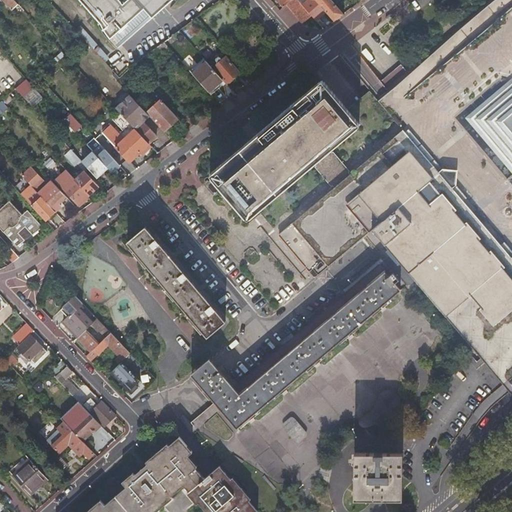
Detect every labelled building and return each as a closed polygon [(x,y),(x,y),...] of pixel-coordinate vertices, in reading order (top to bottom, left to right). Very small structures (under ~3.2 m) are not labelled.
[(2,0),(12,10),(16,6),(18,4),(14,0),(0,0),(1,1),(1,0),(2,0)] [(78,0),(100,24),(101,26),(103,29),(105,32),(106,34),(118,48),(172,0),(78,0)] [(303,24),(312,16),(302,5),(298,0),(291,0),(286,5),(303,24)] [(312,16),(316,21),(326,12),(315,0),(304,0),(306,2),(302,5),(312,16)] [(315,0),(326,12),(334,21),(343,14),(335,4),(331,0),(315,0)] [(409,75),(395,89),(398,93),(403,98),(485,28),(511,5),(511,0),(497,0),(420,66),(409,75)] [(213,23),(217,26),(230,12),(218,1),(200,20),(208,28),(213,23)] [(75,30),(91,47),(105,62),(109,58),(80,26),(75,30)] [(68,58),(65,54),(47,72),(50,75),(68,58)] [(240,72),(226,56),(222,60),(219,57),(217,58),(215,60),(216,61),(218,64),(212,68),(222,80),(226,84),(227,83),(230,84),(233,81),(233,78),(240,72)] [(207,64),(194,76),(208,92),(221,80),(212,69),(207,64)] [(395,89),(409,75),(402,66),(389,76),(381,83),(389,93),(395,89)] [(511,78),(462,121),(511,179),(511,78)] [(330,151),(361,126),(346,109),(321,79),(208,175),(234,204),(248,221),(258,212),(314,165),(324,157),(330,151)] [(25,82),(17,89),(24,97),(32,90),(25,82)] [(361,126),(383,107),(369,90),(365,93),(353,103),(346,109),(361,126)] [(160,99),(153,91),(149,95),(156,102),(160,99)] [(33,92),(26,98),(34,107),(41,101),(33,92)] [(130,95),(116,108),(119,112),(135,129),(149,143),(151,146),(153,144),(150,142),(157,136),(143,121),(144,121),(141,118),(146,113),(149,116),(147,113),(130,95)] [(149,116),(164,132),(168,129),(178,119),(161,100),(147,113),(149,116)] [(110,125),(102,132),(130,161),(139,153),(142,155),(152,147),(151,146),(149,143),(135,129),(119,112),(113,118),(118,124),(122,121),(132,131),(124,139),(110,125)] [(69,114),(64,120),(75,132),(81,126),(69,114)] [(178,138),(168,129),(164,132),(173,142),(178,138)] [(403,131),(371,158),(390,180),(422,153),(403,131)] [(101,145),(94,137),(88,142),(86,144),(93,152),(97,156),(114,175),(118,171),(116,169),(120,166),(102,146),(101,145)] [(80,160),(70,149),(66,153),(76,164),(77,164),(80,160)] [(350,175),(330,151),(324,157),(314,165),(327,180),(334,189),(350,175)] [(504,386),(507,383),(511,378),(511,259),(452,189),(439,173),(422,153),(390,180),(371,158),(350,175),(334,189),(292,224),(279,235),(316,278),(328,268),(366,235),(369,233),(445,319),(483,362),(501,383),(504,386)] [(94,154),(85,162),(100,179),(109,171),(94,154)] [(84,171),(87,168),(80,160),(77,164),(84,171)] [(32,167),(23,175),(36,189),(45,181),(32,167)] [(75,179),(66,170),(54,180),(77,205),(88,194),(75,179)] [(442,173),(456,189),(459,185),(461,171),(446,170),(442,173)] [(75,179),(88,194),(97,185),(84,171),(81,173),(79,171),(77,173),(79,175),(75,179)] [(65,196),(51,181),(37,193),(40,197),(54,211),(60,206),(57,203),(65,196)] [(36,193),(29,185),(22,191),(29,198),(36,193)] [(54,211),(40,197),(31,205),(45,220),(47,223),(50,220),(47,218),(54,211)] [(22,241),(36,231),(8,201),(5,204),(2,203),(0,200),(0,228),(14,244),(20,239),(22,241)] [(8,201),(36,231),(38,230),(35,227),(39,223),(27,210),(22,214),(9,200),(8,201)] [(56,214),(54,211),(47,218),(50,220),(56,214)] [(74,228),(80,218),(72,213),(66,223),(74,228)] [(193,319),(208,336),(226,321),(146,227),(127,242),(143,260),(166,288),(193,319)] [(0,237),(0,248),(0,249),(12,262),(14,261),(19,257),(6,243),(0,237)] [(243,390),(260,408),(282,390),(314,361),(347,333),(380,305),(401,287),(385,269),(383,268),(379,262),(237,384),(241,388),(243,390)] [(78,298),(74,295),(62,307),(59,309),(63,313),(78,298)] [(77,306),(81,302),(78,298),(63,313),(67,316),(62,321),(69,329),(72,332),(76,336),(77,336),(85,328),(90,323),(92,322),(77,306)] [(110,332),(96,317),(92,322),(90,323),(92,325),(97,331),(99,330),(105,337),(110,332)] [(20,343),(33,330),(26,323),(13,336),(20,343)] [(91,351),(94,348),(99,343),(97,341),(87,330),(85,328),(77,336),(91,351)] [(91,351),(85,356),(90,361),(107,344),(118,356),(115,359),(118,363),(120,361),(129,352),(110,332),(105,337),(101,341),(99,343),(94,348),(91,351)] [(40,348),(42,346),(30,335),(17,348),(21,353),(19,355),(26,363),(30,358),(35,363),(45,353),(40,348)] [(17,361),(9,353),(5,357),(4,359),(11,366),(17,361)] [(200,385),(219,369),(216,367),(208,358),(190,373),(197,382),(200,385)] [(66,365),(61,360),(51,369),(56,375),(59,372),(66,365)] [(112,375),(130,393),(137,386),(135,384),(139,380),(120,361),(118,363),(112,369),(115,373),(112,375)] [(59,372),(56,375),(54,377),(72,395),(77,390),(65,378),(72,372),(66,366),(60,372),(59,372)] [(260,408),(243,390),(241,388),(237,384),(233,387),(226,378),(219,369),(200,385),(218,406),(224,413),(237,428),(248,418),(260,408)] [(39,392),(42,390),(42,385),(39,382),(33,387),(39,392)] [(365,428),(367,428),(373,426),(391,414),(394,413),(396,411),(398,409),(399,406),(400,404),(400,401),(399,399),(398,396),(396,394),(394,392),(392,391),(389,391),(387,390),(384,391),(381,392),(379,394),(378,396),(376,398),(376,399),(370,412),(367,414),(361,416),(360,416),(359,417),(358,418),(357,420),(357,421),(357,423),(357,424),(358,425),(358,427),(360,427),(361,428),(362,428),(364,428),(365,428)] [(114,415),(101,402),(97,406),(96,405),(98,404),(95,402),(94,403),(90,398),(83,405),(104,426),(112,419),(111,419),(114,415)] [(64,422),(82,441),(92,432),(90,430),(92,428),(94,430),(95,431),(101,425),(78,401),(60,418),(64,422)] [(306,439),(307,437),(294,419),(290,418),(282,425),(283,428),(295,444),(300,445),(306,439)] [(68,445),(79,456),(83,453),(88,459),(94,454),(82,441),(64,422),(56,428),(58,430),(46,441),(59,454),(68,445)] [(144,511),(145,511),(146,511),(155,511),(171,498),(170,496),(183,485),(189,492),(187,494),(196,505),(198,503),(205,511),(256,511),(257,511),(247,499),(246,500),(228,478),(229,478),(218,465),(203,478),(194,468),(196,466),(187,456),(191,452),(179,437),(168,446),(166,444),(145,462),(146,464),(134,475),(132,473),(121,482),(125,487),(104,505),(99,500),(85,511),(144,511)] [(352,454),(352,499),(400,500),(401,454),(352,454)] [(32,495),(48,479),(30,459),(22,467),(19,464),(10,472),(32,495)]
